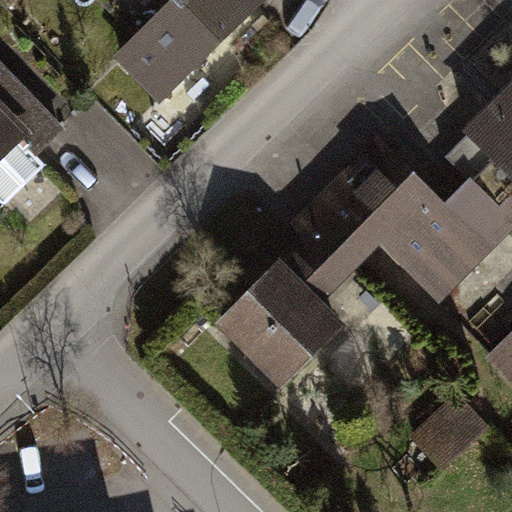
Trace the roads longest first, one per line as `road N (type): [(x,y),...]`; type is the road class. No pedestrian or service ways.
road 1 (residential): [(382,0),(50,324)]
road 2 (residential): [(50,324),(239,511)]
